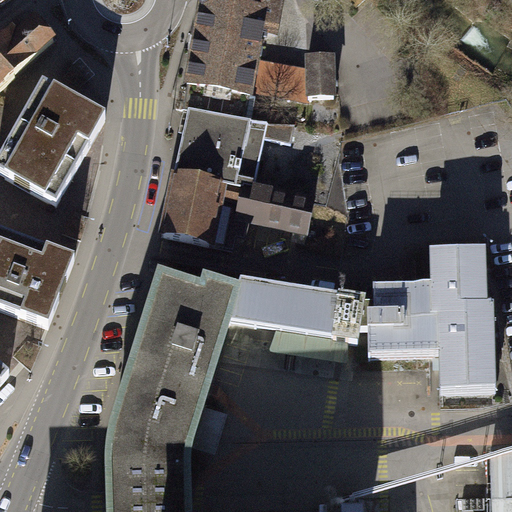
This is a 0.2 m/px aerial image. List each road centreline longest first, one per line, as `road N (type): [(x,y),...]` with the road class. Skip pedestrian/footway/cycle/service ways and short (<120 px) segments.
road 1 (secondary): [(18,501),(125,192),(142,109),(137,36)]
road 2 (unknown): [(108,242),(305,280),(363,276),(449,236),(511,240)]
road 3 (unknown): [(511,420),(214,495)]
